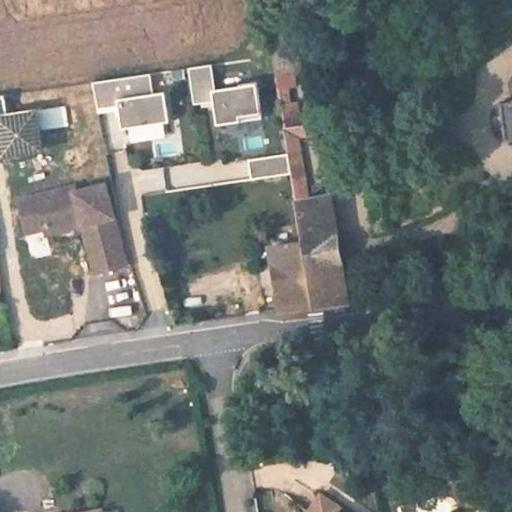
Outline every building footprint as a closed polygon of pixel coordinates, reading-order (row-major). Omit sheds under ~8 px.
[(263,86),(222,92),(219,68),(194,72),(200,108),(220,105),(224,128),(269,121),(263,86)] [(103,113),(124,110),(127,132),(176,125),(171,95),(159,97),(156,77),(99,85),(103,113)] [(68,129),(65,107),(5,116),(2,97),(0,97),(0,160),(0,162),(41,156),(37,133),(68,129)] [(511,146),(511,101),(501,103),(506,147),(511,146)] [(361,304),(341,200),(316,204),(306,141),(294,143),(296,157),(299,176),(300,180),(312,252),(321,310),(361,304)] [(299,176),(296,157),(255,163),(258,182),(299,176)] [(133,270),(112,189),(81,197),(79,191),(41,201),(43,208),(25,212),(32,238),(51,233),(87,224),(89,230),(101,278),(133,270)] [(43,208),(41,201),(24,206),(25,212),(43,208)] [(89,230),(87,224),(51,233),(53,239),(89,230)] [(321,310),(312,252),(281,258),(290,315),(321,310)] [(336,511),(338,510),(318,497),(307,511),(336,511)]
